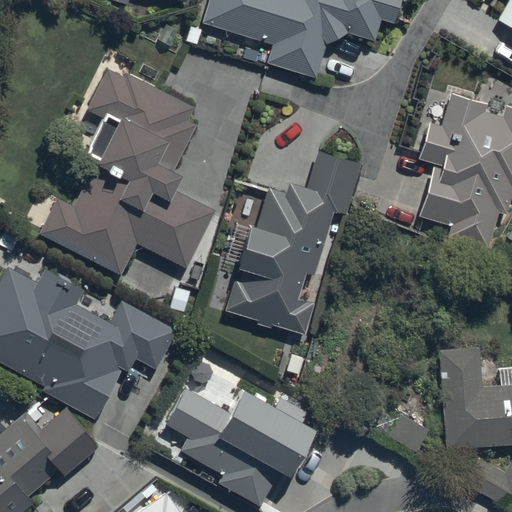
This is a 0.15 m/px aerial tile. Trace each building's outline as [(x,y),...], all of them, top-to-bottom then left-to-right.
[(210,0),(203,25),(269,45),(262,66),(307,80),(317,44),(339,35),(364,42),(371,20),(384,24),(389,7),(390,0),(210,0)] [(511,0),(505,0),(497,16),(511,24),(511,0)] [(24,222),(116,268),(133,237),(185,263),(214,205),(169,183),(178,164),(172,161),(194,119),(184,114),(191,100),(127,68),(132,60),(107,48),(81,100),(76,98),(61,128),(84,140),(81,147),(94,153),(71,201),(53,192),(50,197),(39,191),(24,222)] [(478,95),(446,88),(438,121),(425,118),(417,152),(437,156),(423,212),(448,218),(446,229),(480,237),(489,202),(497,204),(503,180),(511,181),(511,103),(499,100),(496,113),(475,108),(478,95)] [(231,275),(222,304),(256,314),(255,319),(269,323),(270,319),(302,329),(312,297),(295,292),(303,265),(313,268),(332,205),(345,209),(359,159),(316,146),(306,182),(285,176),(282,187),(266,182),(256,218),(247,215),(234,258),(242,261),(237,277),(231,275)] [(5,261),(0,271),(0,355),(43,379),(40,385),(91,412),(118,361),(124,365),(131,352),(152,363),(173,325),(118,296),(106,316),(73,298),(80,286),(41,265),(35,277),(5,261)] [(438,342),(443,436),(508,433),(509,439),(511,439),(511,376),(471,379),(469,340),(438,342)] [(222,403),(183,382),(163,418),(187,431),(178,446),(221,470),(216,477),(257,500),(278,462),(282,465),(309,418),(299,412),(305,402),(279,387),(273,398),(237,377),(222,403)] [(0,511),(23,511),(33,504),(28,497),(59,470),(64,476),(99,447),(66,408),(41,430),(26,412),(0,434),(0,511)] [(398,408),(385,431),(413,447),(426,425),(398,408)] [(431,453),(456,465),(464,448),(439,436),(431,453)] [(468,475),(511,500),(511,455),(504,470),(480,456),(468,475)] [(180,511),(167,492),(138,511),(180,511)]
